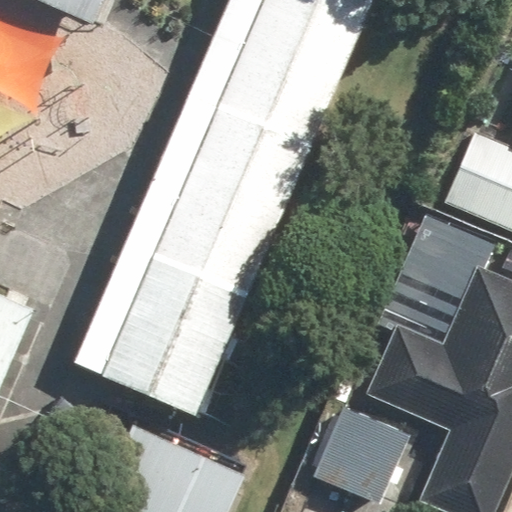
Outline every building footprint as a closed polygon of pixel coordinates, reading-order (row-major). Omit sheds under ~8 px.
[(360,16),(324,0),(207,0),(39,369),(171,429),(360,16)] [(78,0),(52,0),(74,9),(78,0)] [(511,227),(511,136),(479,122),(445,197),(511,227)] [(447,336),(402,319),(372,399),(448,427),(423,495),(467,511),(502,511),(511,487),(511,280),(473,267),(447,336)] [(410,426),(345,400),(314,476),(379,502),(410,426)] [(219,511),(223,503),(102,453),(76,511),(219,511)]
